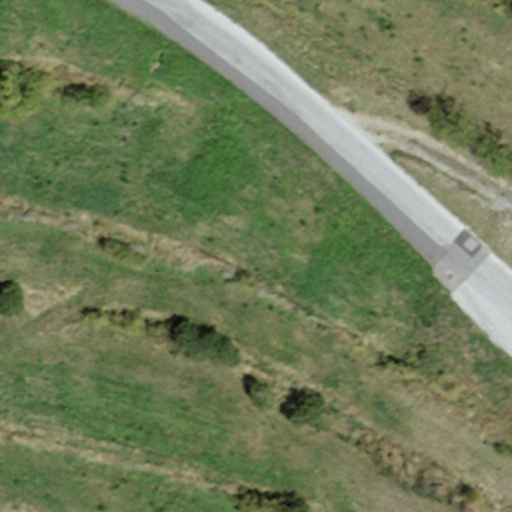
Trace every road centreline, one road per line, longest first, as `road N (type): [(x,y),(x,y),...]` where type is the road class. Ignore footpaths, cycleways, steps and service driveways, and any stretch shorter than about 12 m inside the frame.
road 1 (unclassified): [(174,6),(511,304)]
road 2 (track): [(328,137),(391,141),(511,208)]
